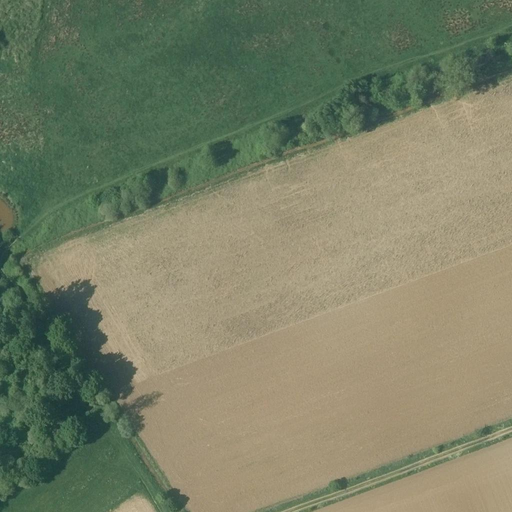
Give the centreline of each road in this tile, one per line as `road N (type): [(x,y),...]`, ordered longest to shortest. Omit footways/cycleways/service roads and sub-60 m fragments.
road 1 (track): [(511,25),(44,212),(0,256)]
road 2 (track): [(164,511),(32,317)]
road 3 (track): [(511,430),(295,511)]
